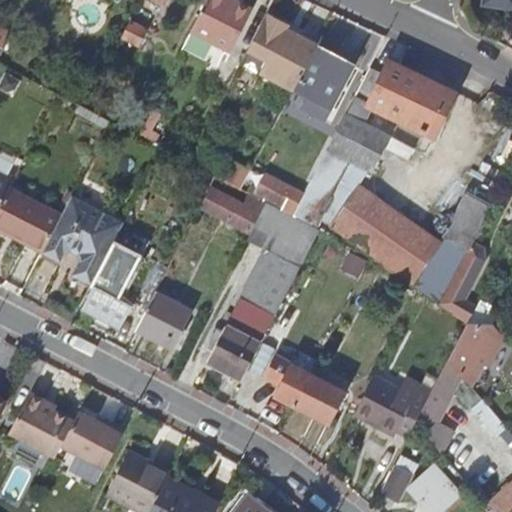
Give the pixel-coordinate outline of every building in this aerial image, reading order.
[(249,14),(223,0),(204,0),(188,32),(228,53),(249,14)] [(265,22),(262,20),(246,52),(263,60),(257,72),(292,91),(315,48),(280,30),(282,26),(267,19),(265,22)] [(124,34),(139,42),(144,31),(130,24),(124,34)] [(353,69),(315,48),(292,91),(330,112),(353,69)] [(380,70),(370,65),(356,92),(369,98),(367,104),(430,138),(455,94),(386,58),(380,70)] [(389,141),(343,117),(340,124),(292,218),(303,224),(315,231),(349,166),(369,176),(389,141)] [(241,186),(249,171),(234,162),(223,182),(239,190),(241,186)] [(290,190),(250,168),(249,171),(241,186),(281,207),(290,190)] [(13,180),(0,173),(0,206),(8,190),(13,180)] [(356,187),(329,229),(414,285),(441,243),(356,187)] [(26,243),(43,252),(61,216),(8,190),(0,206),(0,226),(27,240),(26,243)] [(263,206),(248,198),(243,207),(211,190),(200,209),(247,234),(263,206)] [(71,197),(61,216),(43,252),(59,261),(63,252),(71,250),(78,253),(81,261),(74,275),(93,284),(113,244),(123,224),(71,197)] [(249,235),(300,267),(318,232),(315,231),(303,224),(292,218),(283,213),(265,203),(249,235)] [(140,257),(113,244),(93,284),(91,288),(94,291),(84,309),(99,317),(110,322),(126,330),(140,302),(122,293),(140,257)] [(485,253),(471,246),(449,288),(463,295),(485,253)] [(132,289),(149,298),(152,294),(165,269),(148,260),(132,289)] [(188,312),(152,294),(149,298),(134,329),(170,347),(188,312)] [(219,338),(213,350),(207,361),(242,380),(272,321),(238,304),(219,338)] [(107,328),(110,322),(99,317),(96,323),(107,328)] [(471,347),(483,325),(466,325),(465,325),(446,361),(460,377),(469,387),(486,356),(471,347)] [(209,347),(213,350),(219,338),(215,335),(213,335),(210,338),(207,342),(209,347)] [(274,397),(293,407),(309,376),(276,358),(265,378),(280,385),(274,397)] [(414,424),(439,453),(451,432),(435,424),(460,377),(446,361),(424,404),(414,424)] [(329,386),(309,376),(293,407),(313,418),(329,386)] [(396,438),(397,437),(416,400),(375,379),(361,406),(383,418),(378,428),(396,438)] [(46,401),(30,393),(9,433),(50,455),(55,457),(60,446),(73,422),(69,419),(43,406),(46,401)] [(424,404),(416,400),(397,437),(405,441),(414,424),(424,404)] [(355,417),(378,428),(383,418),(361,406),(355,417)] [(108,428),(78,412),(73,422),(60,446),(105,471),(125,432),(110,424),(108,428)] [(107,493),(140,511),(149,511),(168,477),(143,464),(145,459),(130,452),(107,493)] [(441,511),(443,511),(460,495),(433,466),(425,473),(425,474),(410,487),(433,511),(441,511)] [(411,475),(395,467),(381,495),(397,503),(411,475)] [(214,511),(218,505),(168,477),(149,511),(214,511)] [(511,511),(511,483),(491,501),(500,511),(511,511)] [(449,511),(464,499),(460,495),(443,511),(444,511),(449,511)] [(268,511),(250,498),(239,511),(268,511)]
